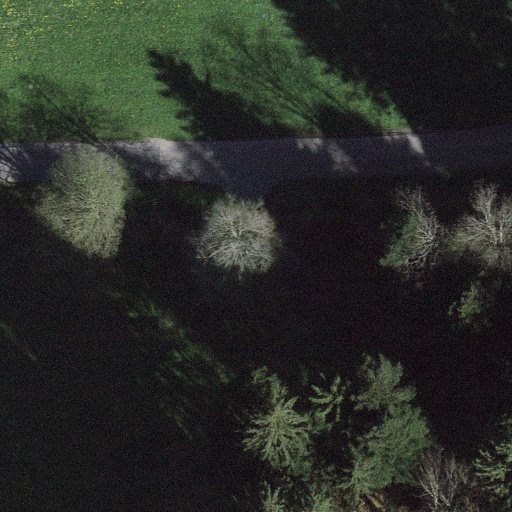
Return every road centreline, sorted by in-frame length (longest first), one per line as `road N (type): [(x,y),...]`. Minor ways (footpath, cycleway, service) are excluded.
road 1 (unclassified): [(0,159),(382,156),(511,143)]
road 2 (track): [(454,511),(276,250)]
